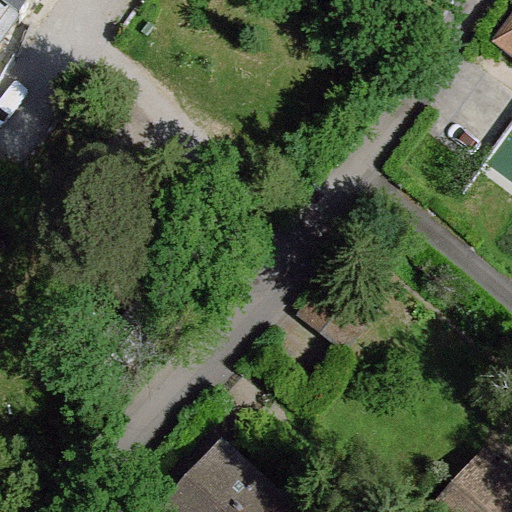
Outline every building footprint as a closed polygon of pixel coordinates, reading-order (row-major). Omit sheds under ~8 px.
[(0,0),(0,48),(33,0),(0,0)] [(511,57),(511,0),(509,0),(482,35),(511,57)] [(132,311),(82,359),(114,391),(172,333),(122,283),(114,292),(132,311)] [(285,511),(220,454),(168,511),(285,511)] [(511,511),(511,508),(475,476),(443,511),(444,511),(511,511)]
